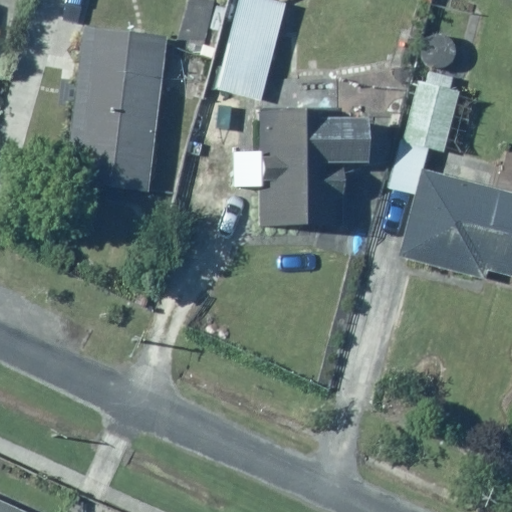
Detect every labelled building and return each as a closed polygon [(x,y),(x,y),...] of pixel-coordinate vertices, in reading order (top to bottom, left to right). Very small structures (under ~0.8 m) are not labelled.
[(283,3),(272,0),(237,0),(215,88),(259,99),(283,3)] [(158,30),(82,25),(72,180),(147,186),(158,30)] [(463,80),(422,68),(386,189),(411,197),(396,248),(412,253),(410,258),(479,278),(482,271),(511,280),(511,195),(424,169),(430,149),(441,152),(463,80)] [(364,130),(260,126),(259,159),(236,158),(235,187),(264,188),(263,230),(334,233),(335,196),(338,196),(339,165),(363,165),(364,130)] [(0,511),(44,511),(0,493),(0,511)]
